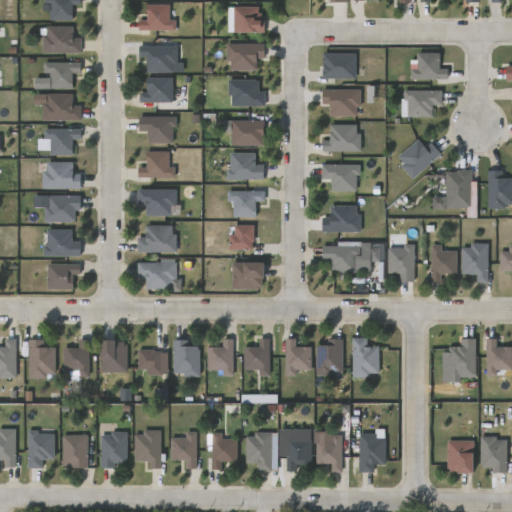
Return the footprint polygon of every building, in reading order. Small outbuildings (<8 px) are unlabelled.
[(73,5),(80,5),(80,0),(47,0),(47,21),(73,21),(73,5)] [(339,0),(305,0),(305,2),(320,1),(320,10),(339,9),(339,0)] [(400,0),(374,0),(374,3),(390,3),(390,10),(400,10),(400,0)] [(436,0),(410,0),(407,0),(407,9),(421,9),(421,1),(436,2),(436,0)] [(471,9),(470,0),(444,0),(444,1),(456,1),(456,9),(471,9)] [(481,0),(481,9),(492,9),(492,1),(508,1),(507,0),(481,0)] [(171,3),(171,19),(178,19),(177,29),(142,28),(142,19),(149,19),(149,3),(171,3)] [(261,11),(261,18),(266,18),(266,30),(236,30),(236,6),(261,6),(261,11)] [(130,37),(166,37),(167,27),(160,27),(160,12),(138,11),(138,27),(130,27),(130,37)] [(219,39),(256,40),(256,23),(249,23),(250,14),(219,13),(219,39)] [(73,28),(43,28),(43,54),(82,54),(82,38),(73,38),(73,28)] [(259,60),(259,69),(233,68),(233,60),(229,60),(229,43),(267,43),(267,57),(259,57),(259,60)] [(147,74),(176,74),(176,47),(139,46),(139,60),(147,60),(147,74)] [(334,77),(326,77),(326,52),(358,53),(358,78),(334,77)] [(443,64),(443,67),(451,67),(451,78),(414,78),(414,68),(420,68),(420,52),(443,52),(443,64)] [(347,85),(347,60),(314,60),(314,85),(347,85)] [(430,60),(407,60),(408,75),(402,75),(402,86),(439,86),(438,75),(430,75),(430,60)] [(511,87),(511,61),(504,61),(504,73),(496,73),(496,87),(511,87)] [(73,90),(73,75),(81,75),(81,63),(46,63),(46,90),(73,90)] [(139,104),(172,104),(172,79),(145,79),(145,92),(139,92),(139,104)] [(257,79),(261,80),(261,90),(268,90),(268,105),(234,105),(234,94),(231,94),(231,79),(257,79)] [(256,113),(256,99),(249,99),(249,87),(220,86),(220,113),(256,113)] [(363,89),(363,106),(359,106),(359,115),(333,115),(333,103),(325,103),(325,88),(363,89)] [(444,92),(444,103),(436,103),(436,108),(434,108),(434,116),(410,116),(410,99),(407,99),(407,90),(444,90),(444,92)] [(73,95),(43,95),(43,122),(82,122),(82,106),(73,106),(73,95)] [(350,122),(350,96),(313,97),(313,111),(320,111),(321,122),(350,122)] [(392,123),(423,124),(423,112),(432,112),(432,97),(393,97),(392,123)] [(175,145),(175,118),(139,118),(139,134),(148,134),(148,145),(175,145)] [(267,145),(234,145),(234,119),(266,119),(267,145)] [(359,124),(359,133),(363,133),(362,150),(325,149),(326,139),(332,139),(333,124),(359,124)] [(221,153),(255,153),(255,128),(214,128),(214,139),(221,139),(221,153)] [(73,157),(73,141),(82,141),(82,129),(44,129),(44,141),(50,141),(50,157),(73,157)] [(351,158),(351,140),(347,140),(347,132),(320,131),(320,147),(313,147),(313,158),(351,158)] [(41,162),(64,162),(63,146),(72,146),(71,136),(35,136),(35,146),(29,146),(29,157),(40,157),(41,162)] [(386,164),(403,185),(432,162),(422,150),(416,155),(409,146),(386,164)] [(257,152),(257,163),(267,163),(267,179),(229,178),(229,169),(232,169),(233,152),(257,152)] [(175,179),(175,168),(170,168),(170,153),(147,153),(147,168),(139,168),(139,179),(175,179)] [(217,186),(255,187),(256,172),(246,172),(246,160),(221,159),(221,176),(217,176),(217,186)] [(73,164),(43,164),(43,190),(81,190),(81,174),(73,174),(73,164)] [(358,173),(358,190),(334,190),(334,178),(325,178),(325,164),(362,164),(362,173),(358,173)] [(475,208),(448,208),(448,171),(475,169),(475,208)] [(505,169),(505,177),(511,177),(511,203),(507,203),(507,208),(491,208),(491,169),(505,169)] [(313,171),(312,186),(322,186),(322,198),(348,198),(348,172),(313,171)] [(436,178),(436,203),(423,204),(423,215),(463,215),(462,177),(436,178)] [(478,215),(497,215),(497,211),(505,211),(505,185),(493,185),(493,177),(478,177),(478,215)] [(179,189),(179,206),(175,206),(175,215),(149,215),(149,203),(141,203),(141,189),(179,189)] [(259,200),(259,216),(235,216),(235,201),(230,201),(230,190),(267,190),(267,200),(259,200)] [(167,196),(128,197),(128,211),(136,211),(136,223),(163,223),(162,214),(167,214),(167,196)] [(81,211),(81,197),(46,197),(46,223),(75,223),(75,211),(81,211)] [(224,224),(247,224),(247,208),(255,209),(256,198),(218,198),(218,209),(224,209),(224,224)] [(359,205),(359,214),(363,214),(362,231),(325,231),(325,217),(333,217),(333,205),(359,205)] [(313,239),(351,239),(351,221),(347,221),(347,212),(321,212),(320,224),(313,224),(313,239)] [(253,249),(231,248),(231,234),(237,234),(237,224),(257,225),(257,241),(254,241),(253,249)] [(175,225),(175,234),(179,234),(179,251),(140,251),(140,237),(148,237),(148,225),(175,225)] [(81,257),(81,242),(73,242),(73,230),(46,230),(46,257),(81,257)] [(168,259),(168,241),(163,242),(163,232),(136,233),(137,243),(128,244),(128,259),(168,259)] [(220,256),(244,256),(244,232),(225,232),(225,241),(219,241),(220,256)] [(34,263),(72,263),(72,249),(63,249),(63,237),(38,236),(37,253),(34,253),(34,263)] [(491,243),(490,281),(480,281),(480,274),(464,274),(464,247),(473,247),(473,242),(491,243)] [(416,244),(416,282),(402,282),(402,273),(390,273),(390,247),(406,247),(406,244),(416,244)] [(444,244),(443,250),(459,250),(459,273),(443,273),(443,280),(433,280),(433,244),(444,244)] [(358,255),(358,272),(334,272),(334,260),(326,260),(326,245),(362,246),(362,255),(358,255)] [(511,270),(502,270),(502,251),(511,251),(511,245),(511,270)] [(374,269),(375,250),(361,249),(360,268),(374,269)] [(447,258),(432,258),(432,252),(421,251),(421,288),(431,289),(431,281),(447,281),(447,258)] [(478,251),(451,252),(452,281),(467,281),(467,289),(478,289),(478,251)] [(313,253),(313,267),(322,267),(321,279),(348,279),(348,253),(313,253)] [(405,288),(404,253),(378,253),(378,280),(390,280),(390,288),(405,288)] [(179,262),(179,280),(175,280),(175,288),(148,288),(148,277),(140,277),(140,262),(179,262)] [(261,289),(235,288),(235,262),(270,262),(269,277),(265,277),(265,285),(261,285),(261,289)] [(76,288),(50,288),(50,263),(83,264),(83,275),(76,275),(76,288)] [(254,296),(255,270),(224,269),(223,295),(254,296)] [(64,296),(64,281),(71,281),(71,271),(39,271),(38,296),(64,296)] [(370,337),(370,346),(382,346),(381,373),(372,372),(372,377),(355,377),(355,337),(370,337)] [(499,338),(499,346),(511,346),(511,369),(499,369),(499,375),(489,375),(490,337),(499,338)] [(235,356),(235,375),(225,375),(225,369),(210,369),(210,346),(225,346),(225,338),(235,338),(235,356)] [(272,351),(272,375),(262,375),(262,369),(246,369),(246,346),(262,346),(263,338),(272,338),(272,351)] [(298,338),(298,346),(314,346),(314,369),(298,369),(298,375),(288,375),(288,338),(298,338)] [(334,374),(319,374),(319,348),(321,348),(321,345),(330,345),(330,338),(346,338),(345,372),(334,371),(334,374)] [(479,338),(478,376),(461,376),(461,372),(452,372),(453,346),(464,347),(464,338),(479,338)] [(0,349),(0,378),(16,378),(16,339),(5,339),(5,349),(0,349)] [(46,339),(46,347),(57,347),(57,373),(48,373),(48,378),(30,377),(31,339),(46,339)] [(190,339),(190,345),(200,345),(200,349),(202,349),(202,376),(186,376),(186,372),(175,372),(176,339),(190,339)] [(64,375),(89,375),(89,341),(79,341),(79,349),(64,349),(64,375)] [(127,373),(127,341),(101,341),(101,373),(127,373)] [(261,382),(260,345),(250,345),(250,353),(234,354),(235,377),(249,376),(250,382),(261,382)] [(302,377),(302,354),(286,353),(287,345),(276,345),(276,382),(286,383),(286,376),(302,377)] [(307,381),(333,380),(333,345),(318,346),(318,352),(306,352),(307,381)] [(343,384),(361,384),(361,380),(370,380),(370,353),(358,353),(358,345),(343,345),(343,384)] [(432,356),(433,389),(451,389),(451,385),(467,384),(466,345),(451,346),(451,355),(432,356)] [(502,353),(487,353),(487,345),(476,345),(477,382),(487,382),(487,376),(503,376),(502,353)] [(19,384),(37,385),(37,381),(47,381),(47,354),(34,354),(34,347),(20,346),(19,384)] [(224,346),(213,346),(213,354),(198,354),(198,377),(214,377),(214,382),(224,383),(224,346)] [(178,347),(164,347),(164,380),(174,380),(174,383),(191,383),(191,353),(178,353),(178,347)] [(157,349),(157,351),(165,351),(165,374),(150,374),(150,369),(141,369),(141,349),(157,349)] [(158,381),(158,357),(128,357),(128,376),(138,376),(138,381),(158,381)] [(157,407),(157,394),(144,395),(144,407),(157,407)] [(0,461),(3,461),(3,467),(15,467),(15,430),(0,430),(0,461)] [(134,462),(147,462),(147,469),(160,469),(160,432),(134,432),(134,462)] [(225,432),(225,438),(239,439),(239,461),(224,461),(224,470),(214,470),(214,432),(225,432)] [(275,432),(274,471),(260,471),(260,462),(248,462),(249,436),(257,436),(257,432),(275,432)] [(380,433),(380,437),(389,437),(389,464),(376,464),(376,472),(362,472),(362,433),(380,433)] [(54,434),(28,434),(28,469),(43,469),(43,459),(54,459),(54,434)] [(101,467),(126,467),(126,434),(101,434),(101,467)] [(171,461),(185,461),(185,469),(195,469),(195,434),(185,434),(185,438),(171,439),(171,461)] [(345,460),(345,472),(335,472),(335,463),(319,463),(319,440),(334,440),(334,434),(345,434),(345,460)] [(63,469),(87,469),(87,436),(63,436),(63,469)] [(500,436),(500,439),(510,439),(510,473),(496,473),(496,467),(484,467),(484,436),(500,436)] [(295,471),(289,471),(289,438),(314,438),(314,464),(299,464),(299,471),(295,471)] [(237,469),(248,470),(248,477),(263,478),(263,439),(245,439),(245,443),(237,443),(237,469)] [(333,478),(332,439),(306,439),(306,471),(322,471),(322,479),(333,478)] [(202,476),(213,476),(213,469),(228,469),(228,445),(213,445),(213,440),(202,440),(202,476)] [(477,440),(476,452),(480,452),(479,473),(463,473),(463,471),(454,471),(454,469),(450,469),(450,440),(477,440)] [(471,445),(471,474),(483,474),(483,480),(498,480),(497,444),(471,445)] [(464,448),(438,447),(438,479),(464,479),(464,448)]
